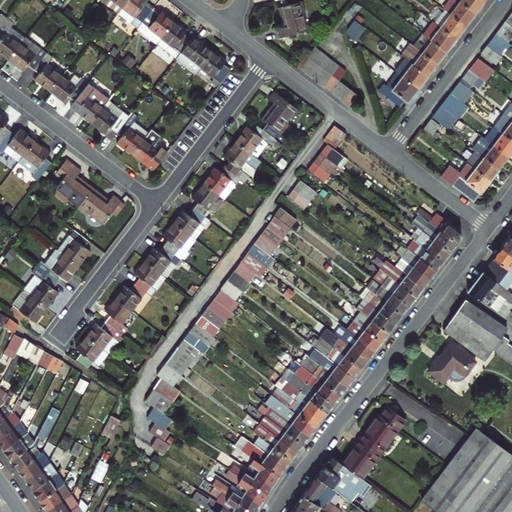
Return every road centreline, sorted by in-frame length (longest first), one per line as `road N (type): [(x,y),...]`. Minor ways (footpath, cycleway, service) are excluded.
road 1 (residential): [(488,229),(274,511)]
road 2 (residential): [(0,83),(155,203)]
road 3 (residential): [(501,0),(387,150)]
road 4 (residential): [(267,58),(155,203)]
road 5 (residential): [(155,203),(62,327)]
road 6 (residential): [(387,150),(267,58)]
road 7 (residential): [(488,229),(387,150)]
